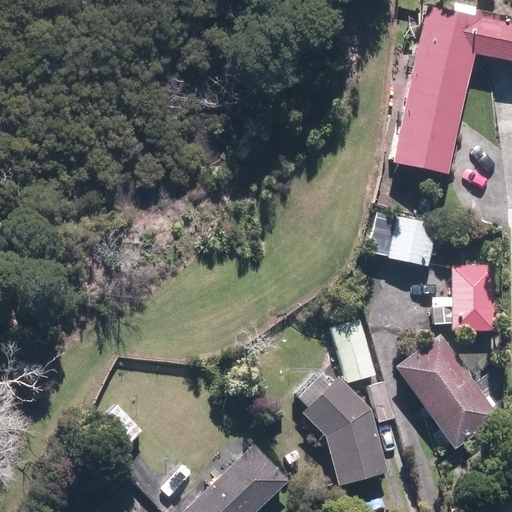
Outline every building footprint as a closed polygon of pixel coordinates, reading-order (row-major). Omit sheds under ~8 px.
[(511,62),(511,31),(419,12),(387,164),(439,175),(464,54),(511,64),(511,62)] [(432,229),(374,216),(366,253),(423,266),(432,229)] [(490,267),(448,267),(449,332),(490,332),(490,267)] [(357,319),(325,328),(342,385),(374,376),(357,319)] [(430,337),(389,368),(451,450),(492,420),(430,337)] [(485,352),(458,351),(457,370),(484,371),(485,352)] [(380,471),(363,411),(330,380),(297,416),(320,437),(333,484),(380,471)] [(381,382),(364,387),(374,423),(391,418),(381,382)] [(139,431),(114,403),(89,426),(114,454),(139,431)] [(181,511),(251,511),(282,483),(248,448),(181,511)] [(124,477),(106,456),(90,470),(108,491),(124,477)]
